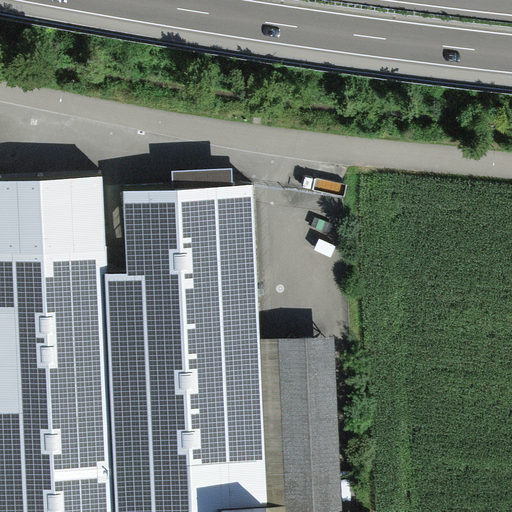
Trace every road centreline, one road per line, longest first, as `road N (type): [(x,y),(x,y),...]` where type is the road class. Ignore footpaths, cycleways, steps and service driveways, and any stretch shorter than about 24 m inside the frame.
road 1 (residential): [(0,88),(273,140),(511,165)]
road 2 (motorway): [(128,0),(511,53)]
